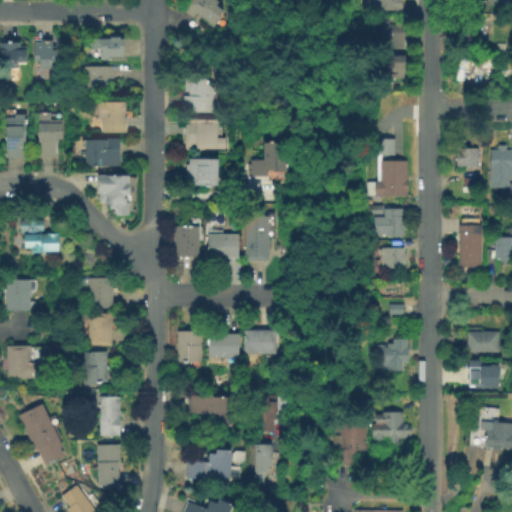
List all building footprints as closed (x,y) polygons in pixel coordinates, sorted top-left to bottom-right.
[(211,28),(183,8),(188,0),(212,0),(217,3),(214,7),(222,13),(211,28)] [(398,0),(398,12),(365,12),(365,0),(398,0)] [(471,46),(448,47),(447,18),(470,17),(471,46)] [(403,49),(374,48),(374,18),(387,18),(387,25),(403,26),(403,49)] [(121,60),(97,61),(96,52),(88,53),(88,41),(121,40),(121,60)] [(57,65),(49,65),(49,70),(37,70),(37,63),(32,63),(32,41),(50,41),(50,48),(57,48),(57,65)] [(24,69),(0,69),(0,43),(17,43),(17,48),(23,48),(24,69)] [(481,87),(453,87),(453,56),(493,56),(493,78),(481,78),(481,87)] [(406,81),(376,81),(376,57),(407,58),(406,81)] [(80,98),(80,69),(112,69),(112,98),(80,98)] [(209,115),(180,115),(180,98),(187,98),(187,92),(182,92),(182,79),(210,79),(209,115)] [(123,135),(99,135),(99,121),(95,121),(95,104),(123,104),(123,135)] [(4,160),(3,111),(12,111),(12,117),(24,117),(24,146),(21,146),(21,160),(4,160)] [(36,159),(36,115),(48,115),(48,122),(59,122),(59,143),(55,143),(55,159),(36,159)] [(183,151),(183,121),(218,121),(218,151),(183,151)] [(405,197),(364,197),(364,183),(373,183),(373,139),(392,139),(392,156),(381,156),(381,162),(405,162),(405,197)] [(82,168),(82,142),(117,142),(117,168),(82,168)] [(247,180),(247,161),(261,161),(261,143),(274,143),(274,156),(290,156),(290,180),(247,180)] [(476,167),(452,167),(452,145),(476,145),(476,167)] [(511,203),(505,203),(505,189),(487,189),(487,150),(495,151),(495,146),(503,146),(503,151),(509,151),(509,181),(506,181),(506,184),(511,184),(511,203)] [(215,187),(182,186),(183,160),(216,161),(215,187)] [(127,217),(112,217),(112,211),(107,211),(107,205),(95,205),(96,177),(127,177),(127,217)] [(404,237),(379,237),(379,218),(362,219),(361,205),(381,205),(381,213),(394,213),(394,216),(404,216),(404,237)] [(268,260),(242,261),(242,214),(268,213),(268,260)] [(56,254),(29,254),(29,250),(22,250),(22,236),(18,236),(18,216),(41,216),(41,235),(56,235),(56,254)] [(478,267),(456,267),(456,218),(478,218),(478,267)] [(196,258),(172,258),(173,226),(196,227),(196,258)] [(236,259),(205,258),(206,234),(236,234),(236,259)] [(492,261),(492,237),(511,237),(511,247),(510,247),(510,261),(492,261)] [(401,271),(380,272),(380,257),(376,257),(375,249),(401,249),(401,271)] [(111,279),(111,308),(86,308),(86,279),(111,279)] [(4,311),(4,281),(32,281),(32,291),(28,291),(28,312),(4,311)] [(401,305),(401,315),(387,315),(387,305),(401,305)] [(109,346),(85,346),(85,327),(78,327),(78,314),(110,314),(109,346)] [(241,355),(241,331),(273,331),(273,355),(241,355)] [(496,352),(464,353),(464,332),(496,331),(496,352)] [(176,364),(175,333),(199,332),(199,364),(176,364)] [(236,358),(205,358),(205,334),(236,334),(236,358)] [(400,372),(375,371),(375,345),(390,345),(390,339),(407,339),(406,362),(401,362),(400,372)] [(39,380),(4,379),(5,346),(28,346),(28,363),(39,364),(39,380)] [(104,353),(105,385),(80,386),(79,354),(104,353)] [(495,392),(471,392),(471,386),(465,386),(465,360),(479,360),(479,366),(495,366),(495,392)] [(235,428),(206,428),(206,418),(186,418),(186,396),(211,396),(211,400),(235,400),(235,428)] [(274,434),(251,434),(251,396),(274,396),(274,434)] [(118,398),(117,437),(97,437),(97,397),(118,398)] [(43,466),(34,450),(31,451),(14,417),(40,405),(60,447),(57,449),(61,457),(43,466)] [(511,424),(510,450),(466,446),(468,430),(475,430),(477,407),(497,409),(496,423),(511,424)] [(398,451),(381,451),(381,441),(369,441),(369,425),(372,425),(372,417),(380,417),(380,413),(400,413),(400,424),(407,424),(407,439),(397,439),(398,451)] [(351,466),(328,466),(328,448),(336,448),(336,420),(363,420),(363,454),(351,454),(351,466)] [(117,445),(117,490),(95,490),(94,446),(117,445)] [(251,486),(251,448),(269,448),(269,477),(262,477),(262,486),(251,486)] [(228,452),(227,483),(183,481),(184,463),(205,464),(206,456),(213,456),(213,451),(228,452)] [(64,511),(67,510),(59,498),(75,487),(92,511),(64,511)] [(229,511),(180,511),(184,503),(203,511),(207,504),(214,507),(216,502),(231,508),(229,511)]
